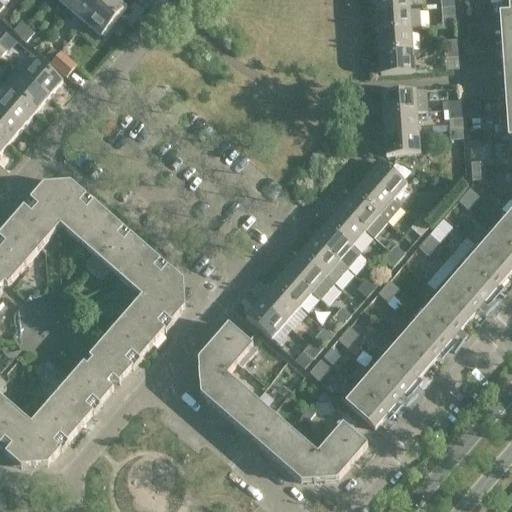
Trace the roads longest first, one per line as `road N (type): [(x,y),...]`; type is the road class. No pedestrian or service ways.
road 1 (residential): [(243,274),(285,226),(115,72)]
road 2 (residential): [(344,511),(511,313)]
road 3 (residential): [(71,120),(243,274)]
road 4 (residential): [(297,511),(148,386)]
road 5 (tertiary): [(511,391),(406,511)]
road 6 (residential): [(66,511),(63,487),(148,386)]
road 7 (residential): [(148,386),(243,274)]
